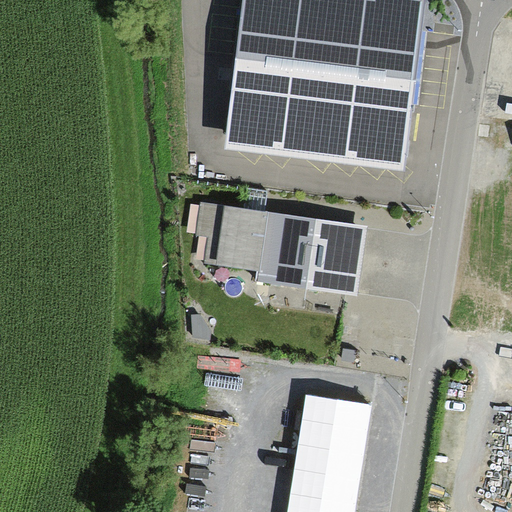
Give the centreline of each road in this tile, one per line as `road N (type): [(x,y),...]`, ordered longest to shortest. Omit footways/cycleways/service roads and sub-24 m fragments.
road 1 (residential): [(483,0),(404,511)]
road 2 (unknown): [(195,0),(205,128),(228,169),(453,196)]
